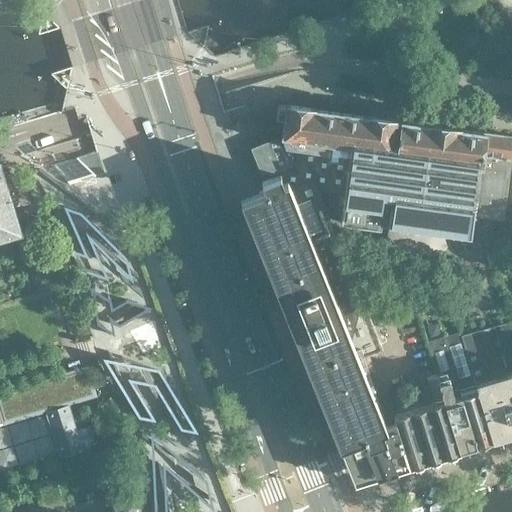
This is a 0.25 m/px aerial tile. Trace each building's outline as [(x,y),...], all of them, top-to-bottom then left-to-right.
[(386,184),(389,160),(394,119),(388,118),(388,119),(381,118),(381,117),(366,115),(366,116),(314,109),(314,108),(286,104),(286,105),(277,104),(275,117),(284,118),(281,136),(284,143),(277,146),(275,140),(251,149),(250,147),(248,148),(249,151),(250,151),(259,175),(267,171),(268,174),(290,166),(292,153),(328,158),(328,157),(341,159),(341,154),(349,155),(340,222),(380,228),(380,224),(382,211),(384,193),(386,184)] [(502,219),(511,150),(511,145),(511,136),(456,128),(457,128),(454,127),(444,125),(444,126),(429,124),(429,125),(403,121),(403,120),(394,119),(389,160),(408,163),(406,182),(393,180),(392,185),(386,184),(384,193),(394,195),(392,212),(382,211),(380,224),(470,236),(473,215),(502,219)] [(0,238),(20,232),(0,165),(0,238)] [(382,350),(368,316),(314,180),(290,189),(286,181),(282,182),(279,173),(261,181),(264,189),(240,199),(353,483),(409,466),(394,415),(382,419),(363,357),(382,350)] [(92,245),(131,285),(129,275),(125,259),(79,216),(62,211),(82,256),(71,252),(79,272),(106,281),(92,245)] [(151,311),(125,302),(111,310),(110,302),(90,290),(96,327),(112,339),(110,325),(117,328),(151,311)] [(511,434),(511,316),(511,315),(460,331),(461,334),(492,440),(511,434)] [(492,440),(461,334),(444,339),(476,445),(492,440)] [(476,445),(444,339),(427,344),(434,367),(436,374),(459,451),(476,445)] [(434,367),(427,344),(417,348),(423,370),(434,367)] [(180,426),(198,431),(161,365),(108,349),(105,350),(138,414),(156,417),(136,378),(153,381),(180,426)] [(96,394),(86,364),(0,391),(0,419),(1,424),(96,394)] [(459,451),(436,374),(425,377),(433,401),(436,403),(394,415),(409,466),(459,451)] [(78,445),(65,404),(43,411),(56,452),(78,445)] [(154,511),(155,511),(166,511),(164,465),(211,502),(207,476),(150,428),(154,511)] [(141,511),(135,491),(113,498),(116,511),(141,511)]
